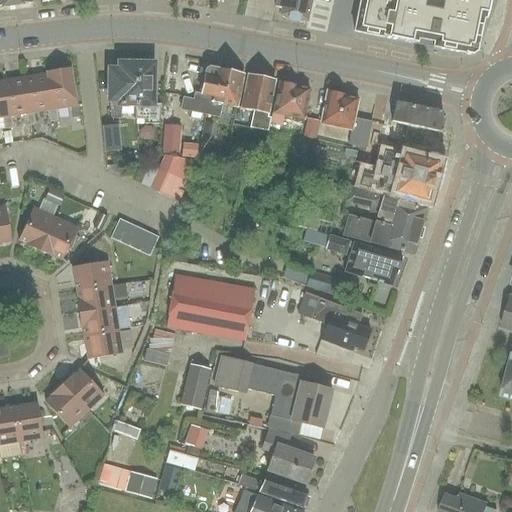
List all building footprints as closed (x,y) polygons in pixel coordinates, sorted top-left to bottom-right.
[(307,20),(311,0),(276,0),(275,7),(282,9),(280,16),(290,21),(290,20),(296,21),(296,22),(298,22),(305,21),(305,19),(307,20)] [(360,0),(354,32),(416,44),(417,39),(434,43),(433,48),(465,54),(467,43),(477,45),(483,19),(486,19),(490,0),(442,0),(439,17),(422,13),(425,0),(422,0),(360,0)] [(122,105),(136,106),(137,64),(121,64),(121,65),(115,65),(115,64),(111,64),(111,71),(110,71),(110,100),(111,118),(122,119),(122,105)] [(137,64),(136,106),(136,119),(145,119),(145,124),(160,125),(161,105),(152,104),(152,100),(153,100),(155,90),(152,88),(152,65),(137,64)] [(181,110),(208,115),(208,112),(213,114),(219,84),(224,85),(227,72),(210,68),(206,71),(201,94),(196,93),(194,100),(184,98),(181,110)] [(47,73),(47,74),(53,110),(56,109),(71,107),(73,119),(81,117),(79,105),(77,106),(71,69),(47,73)] [(231,72),(227,72),(224,85),(219,84),(213,114),(208,112),(208,115),(219,117),(221,109),(217,105),(218,103),(237,107),(243,75),(241,75),(238,71),(233,71),(231,72)] [(31,113),(34,113),(49,110),(50,122),(58,121),(56,109),(53,110),(47,74),(25,78),(31,113)] [(249,76),(242,110),(253,112),(252,116),(255,117),(267,119),(275,81),(262,79),(260,76),(254,75),(252,77),(249,76)] [(25,78),(2,81),(8,117),(11,116),(26,114),(28,126),(36,125),(34,113),(31,113),(25,78)] [(2,81),(0,81),(0,118),(4,117),(5,129),(13,128),(11,116),(8,117),(2,81)] [(283,116),(303,120),(309,89),(297,87),(297,86),(294,85),(292,83),(285,81),(282,83),(279,82),(272,120),(271,126),(280,128),(283,116)] [(326,92),(320,125),(351,131),(349,142),(367,146),(373,122),(354,118),(358,100),(344,97),(344,96),(342,95),(340,93),(332,91),(329,93),(326,92)] [(393,116),(391,123),(440,133),(444,118),(439,112),(396,103),(395,105),(393,116)] [(315,140),(319,124),(308,122),(304,138),(315,140)] [(122,150),(120,125),(103,126),(105,152),(122,150)] [(165,127),(163,152),(179,154),(181,128),(165,127)] [(437,169),(437,165),(387,152),(381,173),(364,169),(361,183),(377,187),(376,189),(405,196),(405,194),(427,199),(430,186),(432,187),(432,184),(437,181),(440,172),(437,169)] [(159,172),(151,190),(179,203),(187,183),(190,162),(165,157),(159,172)] [(312,191),(338,198),(341,186),(315,179),(312,191)] [(414,255),(427,209),(379,195),(379,193),(351,185),(350,189),(347,190),(346,195),(347,197),(347,199),(369,206),(365,220),(349,215),(344,234),(414,255)] [(5,207),(0,208),(0,243),(11,242),(5,207)] [(40,252),(55,219),(34,209),(19,241),(27,244),(27,245),(40,252)] [(101,233),(108,218),(100,215),(94,229),(101,233)] [(55,219),(40,252),(53,258),(54,257),(62,260),(76,228),(55,219)] [(111,239),(121,243),(130,225),(120,220),(111,239)] [(140,229),(130,225),(121,243),(131,248),(140,229)] [(150,234),(140,229),(131,248),(141,253),(150,234)] [(160,239),(150,234),(141,253),(151,257),(160,239)] [(352,242),(349,241),(330,235),(325,250),(346,257),(348,249),(351,250),(343,273),(392,288),(396,276),(398,277),(400,270),(399,270),(403,257),(353,242),(352,242)] [(73,268),(77,291),(111,285),(108,263),(73,268)] [(311,272),(306,288),(333,296),(338,279),(311,272)] [(176,274),(166,326),(246,341),(256,289),(176,274)] [(115,308),(111,285),(77,291),(78,299),(77,300),(79,314),(115,308)] [(363,314),(335,304),(319,298),(311,319),(327,325),(322,340),(350,351),(352,346),(365,350),(372,330),(359,326),(363,314)] [(511,299),(503,330),(511,332),(511,299)] [(119,331),(115,308),(79,314),(82,328),(83,328),(84,337),(119,331)] [(119,331),(84,337),(88,359),(123,354),(119,331)] [(143,362),(168,368),(176,336),(156,331),(151,350),(146,349),(143,362)] [(323,429),(332,391),(314,386),(316,380),(223,358),(216,386),(247,394),(247,390),(297,402),(292,421),(271,416),(268,428),(300,436),(303,424),(323,429)] [(511,361),(503,396),(511,398),(511,361)] [(191,366),(181,407),(201,411),(211,371),(191,366)] [(62,386),(87,412),(104,396),(80,371),(73,377),(73,376),(62,386)] [(87,412),(62,386),(51,396),(52,396),(46,402),(70,428),(87,412)] [(205,413),(216,415),(218,416),(222,397),(218,397),(219,393),(210,390),(205,413)] [(14,408),(20,442),(43,439),(37,404),(14,408)] [(0,409),(0,445),(20,442),(14,408),(0,409)] [(191,425),(185,445),(188,446),(186,453),(198,457),(200,449),(202,450),(208,431),(191,425)] [(306,484),(316,458),(288,448),(292,437),(271,430),(265,449),(276,453),(270,470),(306,484)] [(125,492),(152,500),(157,480),(130,473),(125,492)] [(306,508),(310,498),(307,497),(308,496),(267,480),(263,485),(256,482),(257,479),(243,474),(239,485),(303,509),(304,507),(306,508)] [(300,511),(251,493),(243,490),(234,511),(300,511)] [(497,511),(498,511),(488,507),(489,505),(461,495),(459,500),(447,496),(440,511),(497,511)]
